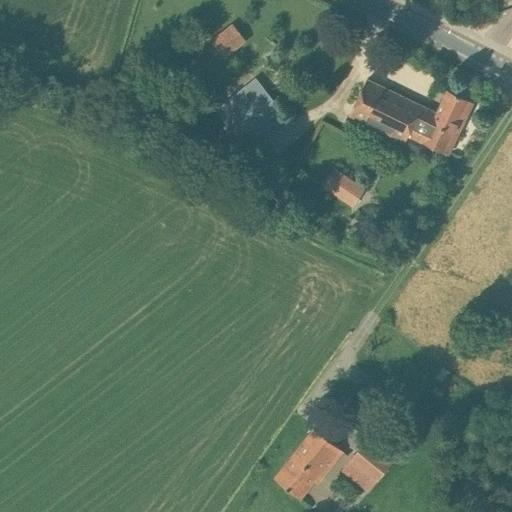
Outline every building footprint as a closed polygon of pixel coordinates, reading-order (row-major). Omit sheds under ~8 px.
[(231,26),(213,42),(225,57),(244,42),(231,26)] [(284,115),(270,98),(271,97),(256,78),(215,109),(230,129),(231,128),(244,146),(284,115)] [(423,143),(423,142),(448,155),(473,102),(448,89),(437,111),(367,78),(349,116),(405,143),(408,136),(423,143)] [(350,204),(363,186),(337,167),(324,186),(350,204)] [(343,452),(314,429),(275,477),(301,498),(316,480),(318,482),(343,452)] [(369,438),(351,461),(378,482),(395,460),(369,438)]
